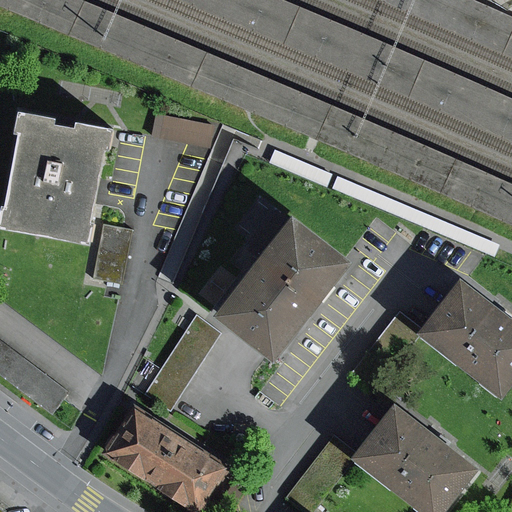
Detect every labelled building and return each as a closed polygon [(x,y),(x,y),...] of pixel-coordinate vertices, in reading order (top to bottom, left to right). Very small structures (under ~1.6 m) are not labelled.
[(0,0),(0,12),(511,231),(511,188),(72,0),(0,0)] [(511,140),(511,103),(351,30),(278,0),(185,0),(201,6),(434,107),(511,140)] [(511,54),(511,22),(460,0),(386,0),(476,38),(511,54)] [(112,129),(22,112),(0,226),(91,243),(112,129)] [(216,147),(221,123),(160,112),(155,136),(216,147)] [(298,210),(219,312),(278,357),(356,255),(298,210)] [(134,232),(103,226),(93,281),(107,283),(124,286),(134,232)] [(511,386),(511,319),(459,278),(417,332),(503,398),(511,386)] [(421,326),(400,310),(352,372),(373,388),(421,326)] [(223,332),(198,316),(147,394),(172,411),(223,332)] [(71,395),(0,341),(0,375),(54,417),(66,400),(71,395)] [(444,511),(479,468),(397,404),(354,459),(422,511),(444,511)] [(153,483),(182,440),(135,408),(106,451),(153,483)] [(311,511),(356,451),(334,435),(288,497),(308,511),(311,511)] [(182,440),(153,483),(195,511),(201,511),(229,472),(182,440)]
